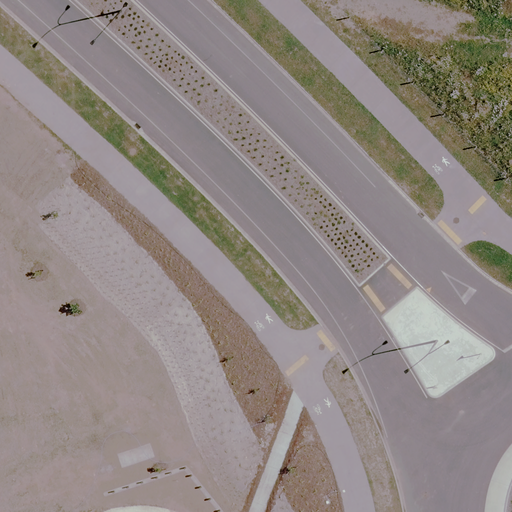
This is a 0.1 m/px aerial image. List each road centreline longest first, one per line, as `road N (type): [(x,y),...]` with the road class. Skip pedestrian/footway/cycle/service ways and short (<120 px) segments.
road 1 (secondary): [(449,489),(350,318),(209,159),(34,0)]
road 2 (secondary): [(163,0),(421,257),(511,321)]
road 3 (secondary): [(449,489),(465,440),(511,388)]
